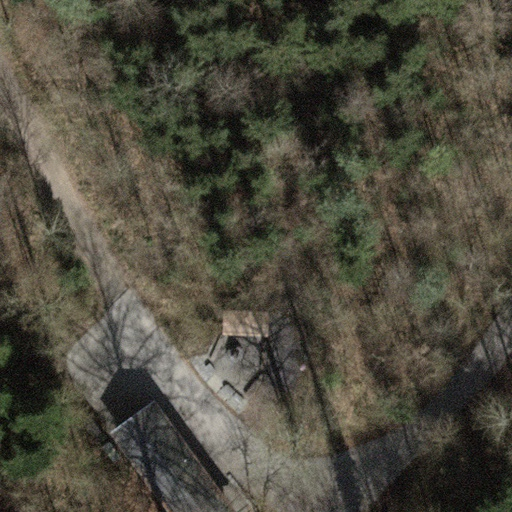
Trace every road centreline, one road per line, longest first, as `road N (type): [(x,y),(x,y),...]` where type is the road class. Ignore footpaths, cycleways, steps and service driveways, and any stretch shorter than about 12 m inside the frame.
road 1 (track): [(287,511),(206,425),(0,76)]
road 2 (track): [(361,511),(511,328)]
